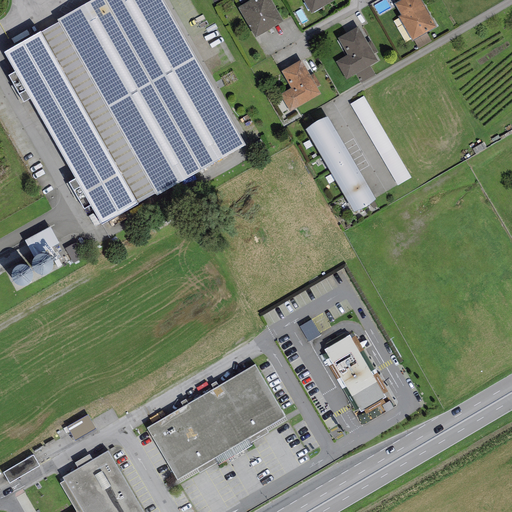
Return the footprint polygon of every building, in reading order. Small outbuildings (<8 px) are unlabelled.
[(59,22),(157,194),(158,196),(246,145),(163,0),(93,0),(58,20),(59,22)] [(284,21),(270,0),(250,0),(238,8),(256,38),(284,21)] [(302,0),(311,14),(335,0),(302,0)] [(421,0),(401,0),(394,4),(401,15),(399,16),(412,40),(436,27),(421,0)] [(41,32),(138,205),(157,194),(59,22),(41,32)] [(378,61),(374,54),(377,52),(371,41),(367,43),(358,27),(338,38),(348,55),(336,62),(345,79),(355,73),(370,66),(378,61)] [(138,205),(41,32),(5,53),(102,225),(138,205)] [(427,33),(414,41),(418,49),(432,42),(427,33)] [(321,94),(317,87),(320,85),(314,73),(310,76),(301,60),(281,71),(291,88),(280,95),(289,112),(321,94)] [(375,75),(370,66),(355,73),(361,83),(375,75)] [(364,96),(350,104),(398,186),(411,178),(364,96)] [(327,117),(306,129),(354,212),(376,199),(327,117)] [(53,222),(7,241),(11,252),(1,256),(11,281),(62,260),(54,242),(60,240),(53,222)] [(63,249),(72,263),(86,254),(77,240),(63,249)] [(313,290),(356,289),(345,267),(302,289),(303,293),(262,314),(268,326),(318,300),(313,290)] [(311,320),(299,326),(309,342),(320,335),(311,320)] [(350,334),(324,350),(361,412),(384,397),(350,334)] [(285,416),(255,365),(147,428),(177,480),(285,416)] [(89,412),(69,424),(77,438),(97,425),(89,412)] [(78,468),(62,477),(64,481),(82,511),(143,511),(108,451),(92,460),(78,468)] [(75,463),(78,468),(92,460),(89,454),(75,463)] [(33,456),(3,473),(9,484),(39,467),(33,456)] [(82,511),(64,481),(60,483),(76,511),(82,511)]
